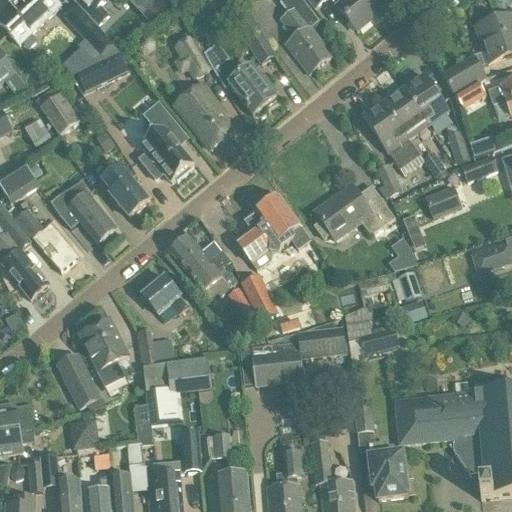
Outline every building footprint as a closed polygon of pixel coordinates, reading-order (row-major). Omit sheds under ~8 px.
[(50,0),(21,0),(0,20),(0,27),(19,48),(60,10),(50,0)] [(72,0),(100,29),(109,20),(100,10),(110,0),(72,0)] [(129,0),(128,2),(143,18),(155,7),(153,5),(148,0),(129,0)] [(300,0),(276,0),(281,5),(280,6),(289,17),(281,23),(295,41),(286,48),(309,77),(332,59),(310,31),(319,24),(300,0)] [(329,0),(305,0),(315,11),(329,0)] [(394,0),(347,0),(336,9),(357,35),(397,2),(394,0)] [(77,11),(65,22),(86,43),(97,32),(77,11)] [(245,11),(232,20),(236,26),(260,64),(273,55),(249,18),(250,18),(245,11)] [(511,19),(478,31),(491,67),(511,59),(511,19)] [(141,56),(148,57),(154,52),(155,45),(151,39),(144,38),(138,43),(137,50),(141,56)] [(181,60),(174,65),(183,79),(189,75),(195,84),(199,82),(211,76),(210,75),(212,74),(193,40),(191,41),(190,40),(179,47),(180,47),(174,51),(181,60)] [(217,47),(204,56),(209,64),(222,54),(217,47)] [(209,64),(209,65),(214,74),(226,92),(230,89),(254,120),(255,119),(261,121),(261,122),(267,118),(266,117),(265,111),(277,102),(252,70),(241,78),(223,54),(222,54),(209,64)] [(128,75),(119,57),(77,78),(86,96),(128,75)] [(480,87),(488,82),(474,59),(442,77),(457,101),(480,87)] [(0,87),(15,76),(3,60),(0,62),(0,87)] [(423,79),(403,93),(429,129),(449,115),(423,79)] [(179,103),(171,110),(209,157),(217,151),(218,152),(232,141),(231,139),(241,131),(203,85),(194,92),(193,91),(179,103)] [(511,86),(505,89),(488,95),(493,109),(496,108),(506,105),(511,121),(511,120),(511,86)] [(480,87),(457,101),(464,112),(479,103),(487,98),(480,87)] [(403,93),(383,107),(409,143),(429,129),(403,93)] [(60,98),(40,112),(60,139),(79,126),(60,98)] [(186,140),(159,107),(144,119),(158,136),(142,149),(148,157),(140,163),(155,182),(163,175),(172,186),(176,183),(178,185),(192,173),(190,171),(194,168),(177,147),(186,140)] [(390,156),(407,180),(426,167),(424,164),(409,143),(383,107),(363,121),(388,157),(390,156)] [(0,139),(10,134),(1,114),(0,114),(0,139)] [(41,123),(25,133),(37,152),(53,142),(41,123)] [(116,148),(111,141),(107,135),(97,141),(106,155),(116,148)] [(461,137),(449,141),(457,168),(469,164),(461,137)] [(445,174),(434,158),(424,164),(426,167),(435,181),(437,183),(447,177),(445,174)] [(498,175),(492,160),(461,172),(467,187),(498,175)] [(511,160),(501,164),(504,172),(509,186),(511,185),(511,160)] [(25,167),(0,183),(0,190),(12,209),(40,191),(25,167)] [(389,170),(378,174),(389,200),(400,195),(389,170)] [(119,172),(107,181),(117,192),(110,197),(130,221),(149,205),(129,183),(119,172)] [(322,226),(315,231),(324,243),(326,241),(331,238),(335,244),(352,232),(353,233),(353,232),(353,231),(361,226),(369,238),(373,238),(395,223),(372,190),(359,199),(352,190),(316,216),(322,226)] [(454,192),(426,203),(434,222),(462,211),(454,192)] [(49,219),(61,212),(49,193),(37,200),(49,219)] [(87,198),(69,212),(98,247),(116,232),(87,198)] [(254,237),(238,249),(251,267),(271,253),(280,254),(280,252),(292,244),(298,253),(311,244),(301,230),(300,230),(279,200),(254,218),(255,218),(246,225),(246,227),(254,237)] [(26,212),(16,221),(33,243),(32,244),(61,278),(80,262),(51,227),(44,233),(26,212)] [(402,222),(409,237),(419,232),(413,217),(402,222)] [(9,237),(0,243),(0,258),(6,266),(3,268),(31,303),(48,289),(21,254),(22,253),(9,237)] [(511,240),(511,239),(470,252),(478,277),(511,265),(511,240)] [(188,241),(170,256),(189,279),(201,270),(206,275),(207,274),(210,278),(216,274),(217,276),(222,273),(211,261),(207,264),(188,241)] [(216,246),(207,254),(222,273),(231,265),(231,264),(216,246)] [(417,269),(410,253),(399,261),(389,268),(394,275),(407,271),(417,269)] [(201,270),(189,279),(194,285),(193,286),(211,307),(237,285),(232,278),(224,284),(224,283),(229,279),(224,273),(218,277),(217,276),(216,274),(210,278),(207,274),(206,275),(201,270)] [(416,272),(396,278),(398,285),(402,284),(406,296),(422,292),(416,272)] [(261,278),(243,286),(262,325),(280,316),(261,278)] [(386,280),(371,284),(375,297),(390,293),(386,280)] [(165,282),(143,300),(158,319),(170,309),(179,319),(188,311),(179,301),(180,300),(165,282)] [(359,288),(347,294),(336,289),(329,298),(329,303),(340,307),(346,320),(368,313),(366,313),(359,288)] [(238,291),(229,299),(241,314),(237,317),(249,332),(261,325),(250,307),(238,291)] [(369,313),(368,313),(346,320),(346,321),(350,345),(394,333),(392,332),(387,326),(388,324),(385,320),(381,319),(378,319),(374,319),(372,325),(371,326),(369,313)] [(468,319),(460,315),(454,317),(451,323),(463,329),(468,319)] [(287,322),(279,325),(282,336),(299,331),(298,325),(289,328),(287,322)] [(111,324),(80,340),(105,390),(123,381),(116,367),(129,360),(111,324)] [(343,332),(299,337),(302,363),(345,358),(343,332)] [(395,334),(394,333),(350,345),(353,366),(369,363),(368,359),(400,351),(396,335),(395,334)] [(138,337),(143,373),(168,368),(174,367),(170,344),(152,347),(150,335),(138,337)] [(300,349),(253,353),(257,391),(303,386),(300,349)] [(79,359),(57,370),(79,413),(87,409),(100,402),(79,359)] [(207,363),(181,367),(184,392),(185,396),(198,395),(211,392),(207,363)] [(168,368),(143,373),(146,398),(147,398),(148,409),(136,410),(138,431),(151,430),(151,429),(183,426),(178,393),(184,392),(181,367),(168,369),(168,368)] [(511,394),(396,407),(400,450),(463,444),(463,441),(482,439),(486,491),(480,491),(481,504),(494,503),(494,502),(511,500),(511,394)] [(100,402),(87,409),(90,415),(106,409),(102,401),(100,402)] [(0,412),(1,417),(0,417),(0,439),(35,434),(36,433),(32,409),(18,412),(17,406),(0,409),(0,412)] [(372,412),(356,413),(358,438),(374,436),(372,412)] [(94,424),(69,427),(73,454),(98,451),(94,424)] [(35,434),(0,439),(0,460),(22,457),(21,448),(37,445),(35,434)] [(325,436),(312,437),(312,448),(314,473),(319,472),(322,511),(354,511),(352,484),(351,484),(351,479),(347,479),(347,484),(330,486),(325,436)] [(376,449),(374,436),(358,438),(360,457),(371,455),(374,492),(377,492),(379,505),(409,501),(404,457),(390,459),(388,447),(376,449)] [(211,463),(232,460),(229,440),(208,443),(211,463)] [(287,490),(268,492),(269,511),(301,511),(300,489),(297,489),(297,481),(305,481),(303,456),(298,457),(297,446),(285,447),(286,459),(284,459),(287,490)] [(108,459),(94,460),(95,474),(108,473),(108,459)] [(40,462),(41,469),(42,478),(44,492),(58,491),(59,502),(58,502),(58,511),(80,511),(80,501),(82,501),(78,460),(60,462),(60,460),(40,462)] [(0,491),(7,491),(11,469),(0,470),(0,491)] [(42,478),(41,469),(30,470),(32,498),(44,497),(44,492),(42,478)] [(158,478),(155,479),(158,511),(183,511),(180,476),(164,478),(163,469),(157,470),(158,478)] [(131,481),(110,483),(111,495),(110,495),(111,511),(133,511),(132,495),(147,494),(145,471),(144,472),(144,470),(130,471),(131,481)] [(245,479),(219,481),(220,493),(221,511),(248,511),(247,490),(246,490),(245,479)] [(111,511),(110,495),(86,497),(87,511),(111,511)] [(7,509),(7,511),(35,511),(35,502),(16,501),(16,509),(7,509)]
